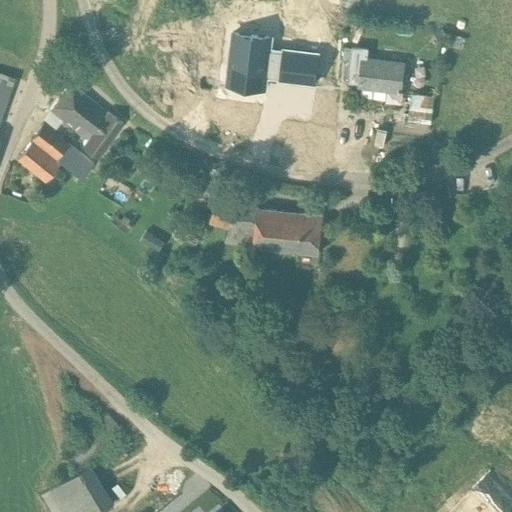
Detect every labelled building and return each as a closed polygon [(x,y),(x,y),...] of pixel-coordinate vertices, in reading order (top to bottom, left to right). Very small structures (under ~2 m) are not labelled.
[(447,37),(442,28),(433,34),(439,42),(447,37)] [(233,32),(227,84),(265,88),(267,76),(281,78),(280,80),(314,84),(318,53),(284,49),(284,51),(270,49),(271,37),(233,32)] [(352,46),(348,82),(359,83),(358,87),(401,92),(404,63),(366,59),(368,47),(352,46)] [(0,119),(15,77),(0,72),(0,119)] [(49,109),(86,139),(81,144),(96,156),(101,151),(122,123),(107,111),(107,112),(70,83),(49,109)] [(413,93),(409,120),(429,123),(433,96),(413,93)] [(43,124),(30,140),(15,159),(44,182),(59,163),(81,180),(94,164),(43,124)] [(322,216),(257,209),(257,208),(238,205),(243,192),(202,182),(196,205),(213,210),(209,225),(228,230),(224,242),(252,247),(252,246),(318,254),(322,216)] [(65,456),(77,468),(120,426),(108,414),(65,456)] [(89,467),(44,493),(54,511),(101,511),(111,506),(89,467)]
